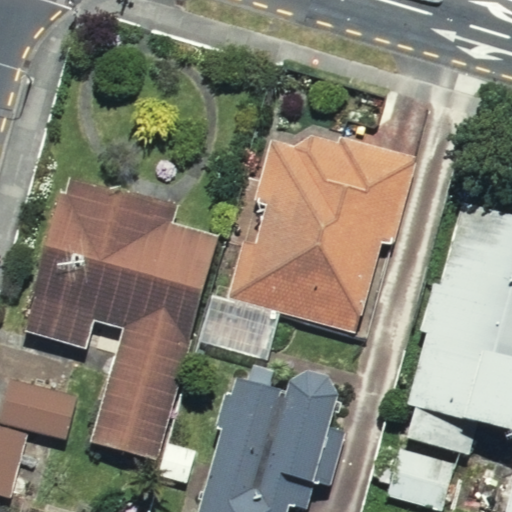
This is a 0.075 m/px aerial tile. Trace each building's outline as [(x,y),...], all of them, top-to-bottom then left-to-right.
[(364,343),(420,149),(287,111),(231,305),(364,343)] [(171,461),(234,209),(83,171),(42,335),(94,348),(100,326),(134,335),(107,445),(171,461)] [(511,511),(511,220),(468,210),(419,416),(511,438),(511,511)] [(330,511),(364,391),(251,359),(208,511),(330,511)] [(84,409),(0,385),(0,503),(14,508),(34,435),(74,447),(84,409)]
